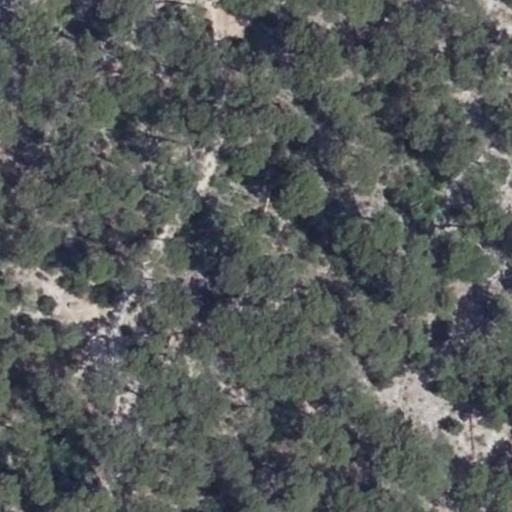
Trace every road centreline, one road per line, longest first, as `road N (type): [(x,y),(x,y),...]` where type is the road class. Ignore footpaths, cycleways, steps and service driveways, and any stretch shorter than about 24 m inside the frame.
road 1 (track): [(217,0),(223,40),(211,171),(159,245),(115,338),(133,451),(111,511)]
road 2 (unclassified): [(158,0),(105,58),(51,90),(0,95)]
